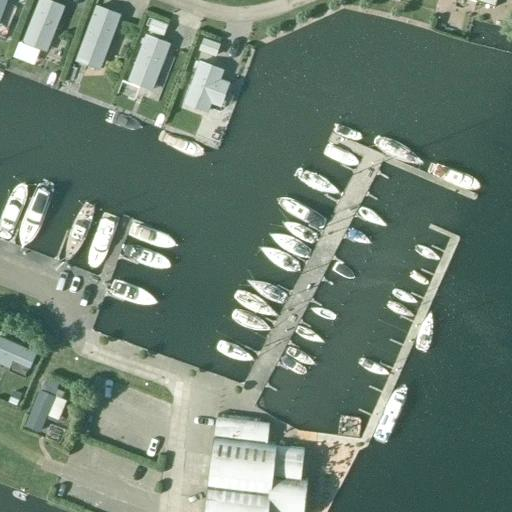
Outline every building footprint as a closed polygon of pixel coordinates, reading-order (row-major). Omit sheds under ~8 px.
[(63,7),(45,0),(39,0),(23,43),(44,51),(46,50),(63,7)] [(496,0),(466,0),(493,9),(496,0)] [(96,7),(95,10),(76,62),(98,71),(119,16),(96,7)] [(167,26),(152,20),(148,31),(163,37),(167,26)] [(169,45),(146,36),(128,82),(150,90),(151,90),(169,45)] [(218,45),(203,39),(198,50),(214,56),(218,45)] [(199,62),(184,104),(205,112),(207,111),(222,71),(199,62)] [(267,426),(216,420),(204,511),(294,511),(299,478),(291,477),(295,449),(275,446),(275,442),(265,441),(267,426)]
